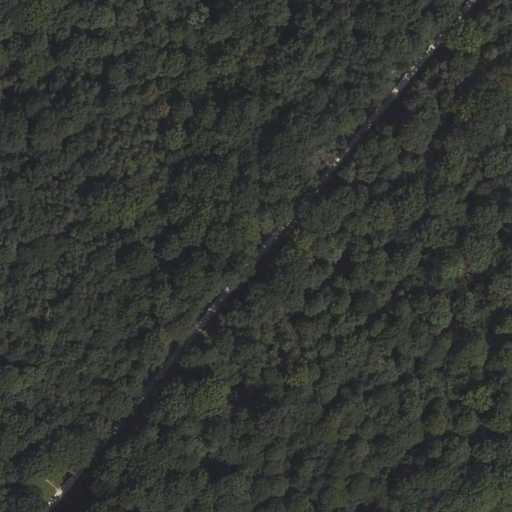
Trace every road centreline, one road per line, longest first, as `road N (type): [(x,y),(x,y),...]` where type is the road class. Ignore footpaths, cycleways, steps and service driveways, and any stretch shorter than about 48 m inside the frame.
road 1 (track): [(227,295),(475,0)]
road 2 (track): [(60,494),(227,295)]
